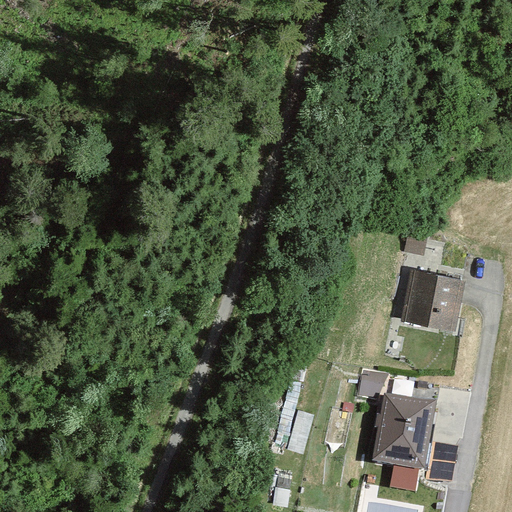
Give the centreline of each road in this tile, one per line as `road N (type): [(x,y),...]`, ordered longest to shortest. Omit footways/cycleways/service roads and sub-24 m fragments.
road 1 (unclassified): [(146,511),(231,289),(320,0)]
road 2 (residential): [(457,511),(489,344),(492,312),(482,286)]
